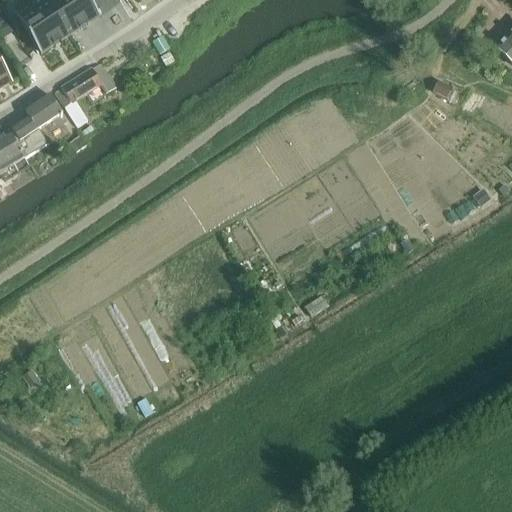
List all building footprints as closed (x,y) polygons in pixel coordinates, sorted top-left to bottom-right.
[(15,15),(14,16),(41,58),(71,38),(46,0),(31,10),(29,6),(15,15)] [(46,0),(71,38),(100,19),(87,0),(46,0)] [(511,35),(495,53),(511,68),(511,35)] [(0,91),(12,84),(0,63),(0,91)] [(115,91),(99,67),(55,95),(65,111),(78,131),(88,124),(75,104),(102,87),(107,96),(115,91)] [(62,115),(50,98),(26,115),(30,121),(37,132),(38,131),(62,115)] [(38,131),(37,132),(30,121),(9,135),(25,161),(48,147),(38,131)] [(0,176),(25,161),(9,135),(0,140),(0,176)] [(80,140),(70,146),(77,156),(86,150),(80,140)]
